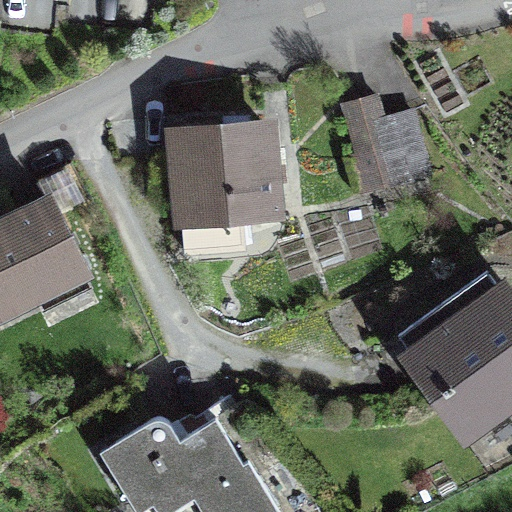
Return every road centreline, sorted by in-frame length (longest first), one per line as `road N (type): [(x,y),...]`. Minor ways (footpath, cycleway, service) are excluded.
road 1 (residential): [(315,0),(0,141)]
road 2 (residential): [(315,0),(384,18),(484,0)]
